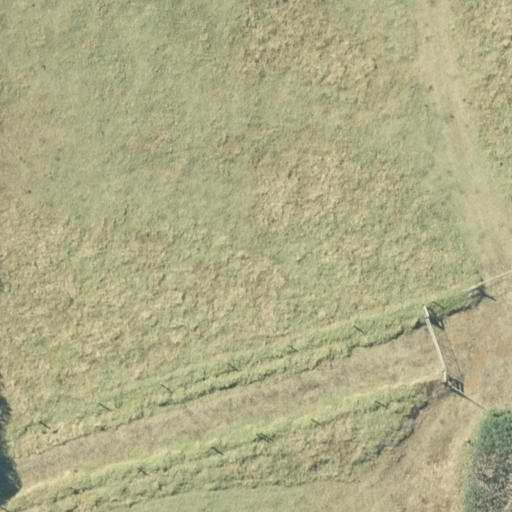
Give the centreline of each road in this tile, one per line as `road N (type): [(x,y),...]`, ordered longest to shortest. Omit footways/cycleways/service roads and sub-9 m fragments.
road 1 (track): [(511,317),(415,360),(0,468)]
road 2 (track): [(426,0),(468,182),(511,317)]
